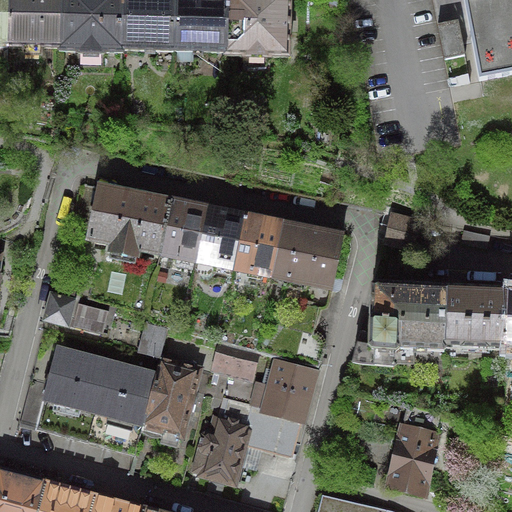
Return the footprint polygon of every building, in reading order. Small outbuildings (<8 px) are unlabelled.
[(0,0),(0,47),(9,48),(9,0),(0,0)] [(9,0),(9,48),(59,49),(59,52),(61,52),(62,0),(9,0)] [(62,0),(61,52),(78,53),(78,54),(104,55),(104,54),(122,54),(122,0),(62,0)] [(122,0),(122,54),(123,54),(123,51),(174,52),(175,0),(122,0)] [(175,0),(174,52),(225,54),(225,57),(226,57),(228,0),(175,0)] [(228,0),(226,57),(244,57),(244,58),(270,59),(270,58),(289,58),(290,0),(228,0)] [(511,0),(464,0),(479,81),(511,75),(511,0)] [(460,29),(440,32),(446,68),(466,65),(460,29)] [(76,148),(61,144),(57,159),(65,160),(73,154),(76,148)] [(160,256),(171,202),(170,202),(152,198),(152,197),(136,194),(119,191),(119,192),(99,188),(88,241),(111,246),(110,253),(137,258),(138,252),(160,256)] [(196,270),(208,209),(207,209),(190,206),(172,202),(171,202),(160,256),(178,260),(177,264),(193,267),(194,263),(196,263),(195,269),(196,270)] [(234,271),(245,217),(244,216),(244,217),(226,213),(209,210),(209,209),(208,209),(196,270),(198,275),(207,276),(213,272),(213,271),(230,275),(231,270),(234,271)] [(392,215),(386,245),(400,248),(415,251),(421,221),(392,215)] [(271,278),(282,224),(281,224),(280,224),(263,221),(246,217),(245,217),(234,271),(236,271),(252,274),(251,279),(267,282),(268,278),(271,278)] [(283,224),(282,224),(271,278),(288,282),(288,286),(303,290),(304,285),(308,286),(309,284),(332,288),(342,239),(319,234),(320,232),(317,231),(305,229),(282,224),(283,224)] [(464,231),(461,244),(474,247),(487,250),(490,236),(464,231)] [(404,285),(376,284),(372,288),(370,319),(369,333),(361,331),(353,364),(356,365),(393,367),(397,364),(444,366),(445,349),(446,348),(446,347),(448,287),(446,287),(432,287),(432,286),(418,285),(404,285)] [(505,350),(507,290),(504,290),(476,289),(448,287),(446,347),(460,348),(460,349),(489,350),(502,350),(505,350)] [(52,297),(46,320),(103,335),(109,312),(75,303),(77,295),(66,292),(55,289),(53,297),(52,297)] [(144,340),(140,352),(158,357),(164,333),(147,328),(144,340)] [(253,352),(219,343),(212,371),(246,380),(248,373),(251,362),(253,352)] [(143,426),(144,426),(161,361),(160,360),(156,376),(59,351),(50,385),(31,380),(20,425),(39,430),(78,440),(135,455),(143,426)] [(181,366),(161,361),(144,426),(142,433),(145,434),(148,436),(150,437),(152,438),(154,438),(157,438),(160,438),(162,438),(160,444),(177,448),(180,436),(182,437),(189,411),(194,413),(198,399),(192,397),(194,391),(206,394),(211,375),(199,372),(199,370),(195,369),(195,367),(193,366),(191,364),(189,364),(186,363),(184,363),(182,363),(181,366)] [(246,380),(212,371),(211,375),(206,394),(215,397),(214,397),(224,400),(224,398),(251,405),(266,409),(266,410),(303,419),(309,397),(314,375),(277,365),(274,375),(266,373),(265,377),(248,373),(246,380)] [(224,400),(223,402),(222,402),(215,426),(207,424),(195,471),(203,474),(210,476),(206,495),(221,499),(226,480),(233,482),(243,446),(268,452),(292,459),(302,420),(303,420),(303,419),(266,410),(266,409),(251,405),(224,398),(224,400)] [(390,486),(424,495),(440,413),(409,406),(407,415),(396,413),(392,428),(403,431),(390,486)] [(38,511),(45,485),(47,486),(47,485),(44,484),(44,485),(29,481),(29,480),(26,480),(26,479),(21,478),(16,476),(16,477),(13,476),(12,476),(0,472),(0,511),(38,511)] [(45,485),(38,511),(91,511),(95,498),(93,498),(79,494),(75,493),(70,491),(65,490),(62,489),(62,490),(47,486),(45,485)] [(314,511),(395,511),(320,494),(314,511)] [(143,511),(144,511),(143,511),(142,511),(128,507),(125,506),(120,505),(115,503),(114,503),(111,503),(97,499),(95,498),(91,511),(143,511)]
